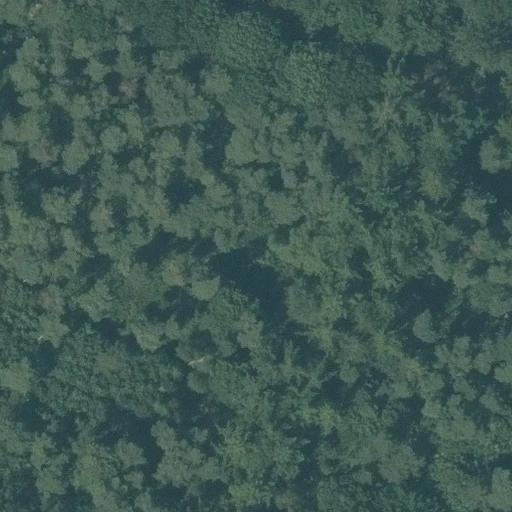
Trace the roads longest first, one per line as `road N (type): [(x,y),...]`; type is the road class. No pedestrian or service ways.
road 1 (track): [(435,60),(314,472),(317,511)]
road 2 (track): [(435,60),(279,0)]
